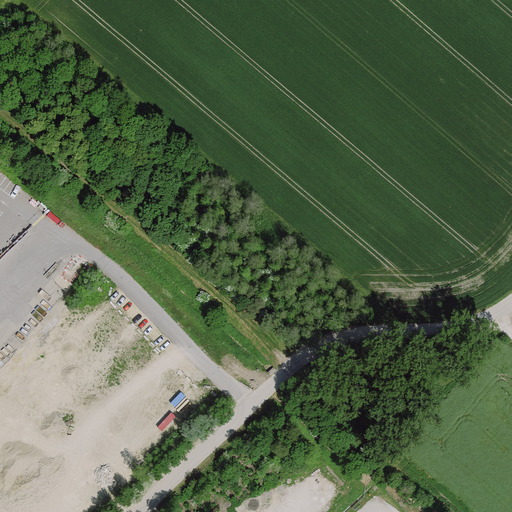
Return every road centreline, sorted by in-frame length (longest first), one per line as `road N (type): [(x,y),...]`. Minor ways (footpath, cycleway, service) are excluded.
road 1 (unclassified): [(511,303),(457,331),(386,326),(333,335),(281,370),(138,511)]
road 2 (unknown): [(244,406),(108,260)]
road 3 (unknown): [(108,260),(0,190)]
